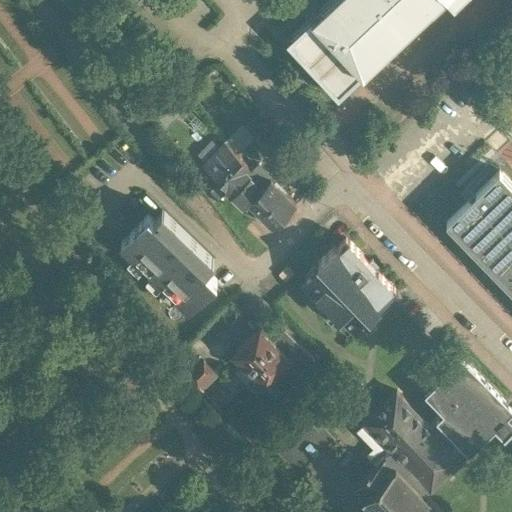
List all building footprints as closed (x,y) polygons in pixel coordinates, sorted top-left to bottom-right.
[(331,0),(289,40),(338,92),(436,0),(331,0)] [(161,126),(183,106),(166,87),(144,108),(161,126)] [(296,202),(257,164),(247,174),(243,170),(248,165),(225,143),(203,164),(244,205),(248,201),(272,226),(296,202)] [(511,181),(499,168),(446,220),(511,288),(511,181)] [(214,261),(162,211),(154,220),(148,214),(120,243),(190,309),(217,281),(205,269),(214,261)] [(345,238),(336,247),(334,245),(317,262),(320,265),(306,279),(318,292),(317,293),(339,317),(341,315),(355,330),(380,306),(378,304),(395,288),(392,285),(378,270),(377,271),(362,256),(363,255),(349,240),(349,241),(345,238)] [(239,314),(218,347),(227,353),(248,320),(239,314)] [(272,341),(259,328),(233,354),(264,385),(284,365),(290,359),(272,341)] [(290,359),(284,365),(297,378),(315,360),(284,329),(272,341),(290,359)] [(511,407),(511,405),(462,354),(424,391),(443,410),(429,424),(461,458),(494,426),(504,436),(511,427),(511,417),(507,412),(511,407)] [(202,360),(186,375),(195,385),(211,369),(202,360)] [(222,379),(216,395),(234,402),(241,387),(222,379)] [(429,424),(395,390),(363,421),(390,448),(384,453),(389,458),(390,456),(398,463),(396,465),(425,495),(462,458),(461,458),(429,424)] [(398,463),(390,456),(389,458),(384,453),(381,456),(382,457),(352,487),(376,511),(441,511),(425,495),(396,465),(398,463)] [(312,475),(297,490),(312,505),(328,490),(312,475)]
